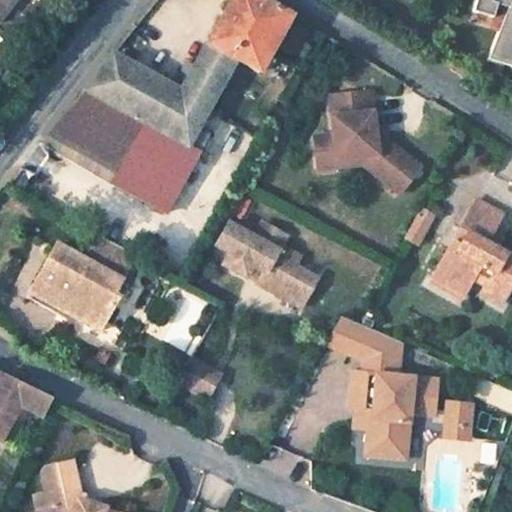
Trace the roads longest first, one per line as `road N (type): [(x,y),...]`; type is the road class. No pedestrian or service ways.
road 1 (residential): [(334,511),(118,416),(0,350)]
road 2 (residential): [(281,0),(511,136)]
road 3 (secondary): [(130,0),(0,161)]
